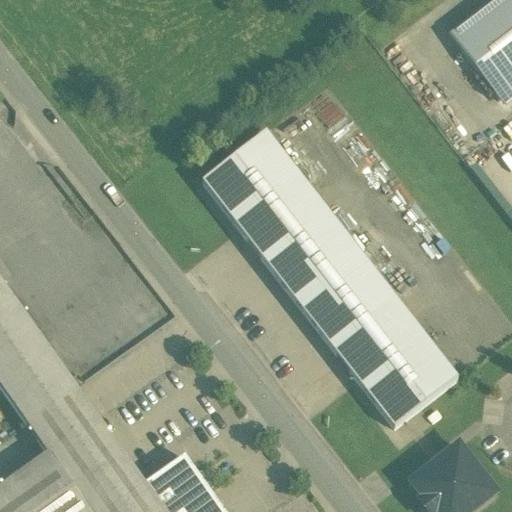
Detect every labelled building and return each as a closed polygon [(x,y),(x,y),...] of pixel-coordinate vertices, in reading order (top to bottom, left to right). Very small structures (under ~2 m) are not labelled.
[(511,0),(499,0),(448,40),(498,104),(511,93),(511,0)] [(457,384),(265,138),(203,187),(394,433),(457,384)] [(75,392),(0,285),(0,391),(24,426),(75,392)] [(144,489),(75,392),(25,427),(48,459),(0,493),(0,511),(159,511),(144,490),(144,489)] [(458,450),(411,487),(424,503),(420,506),(425,511),(476,511),(495,498),(458,450)] [(220,511),(185,461),(184,461),(160,478),(144,489),(144,490),(159,511),(220,511)]
